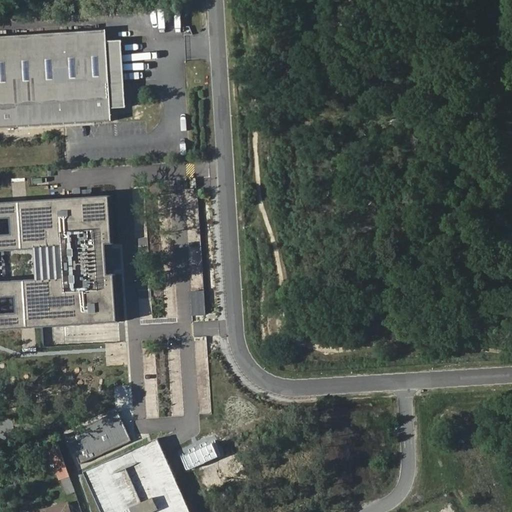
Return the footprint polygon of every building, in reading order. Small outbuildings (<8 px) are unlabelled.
[(0,126),(112,120),(106,31),(0,37),(0,126)] [(107,245),(104,196),(0,202),(0,251),(36,249),(38,279),(0,281),(0,330),(112,323),(109,274),(107,245)] [(113,244),(110,196),(104,196),(107,245),(113,244)] [(119,322),(116,274),(109,274),(112,323),(119,322)] [(204,315),(203,290),(191,291),(192,315),(204,315)] [(210,339),(197,340),(198,357),(211,357),(210,339)] [(257,409),(215,412),(216,427),(258,424),(257,409)] [(132,441),(119,411),(66,434),(80,464),(132,441)] [(191,511),(158,438),(84,472),(101,511),(191,511)] [(55,440),(46,443),(54,466),(63,463),(55,440)] [(66,493),(74,492),(73,483),(65,484),(66,493)]
